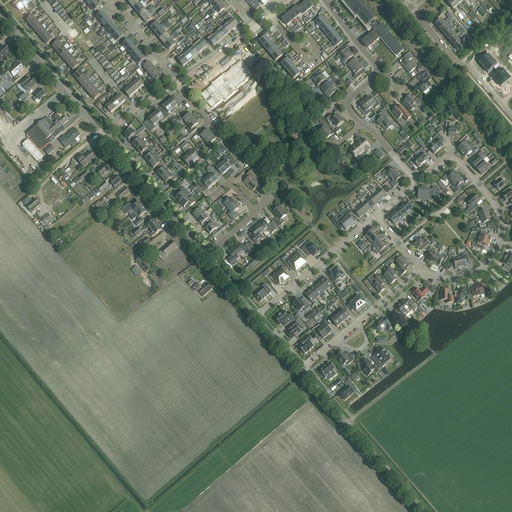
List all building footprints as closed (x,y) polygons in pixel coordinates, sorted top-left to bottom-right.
[(19,0),(19,1),(24,7),(27,4),(32,11),(34,9),(26,0),(19,0)] [(26,0),(34,9),(36,7),(31,1),(32,0),(26,0)] [(216,0),(211,4),(215,9),(221,5),(216,0)] [(260,6),(255,0),(249,5),(254,11),(260,6)] [(302,5),(308,11),(313,7),(307,0),(302,5)] [(369,26),(374,32),(379,27),(374,21),(377,19),(367,7),(365,8),(358,0),(341,0),(344,3),(346,2),(349,6),(348,7),(351,11),(352,10),(354,12),(352,13),(356,17),(358,15),(360,16),(358,18),(367,27),(368,26),(369,26)] [(458,5),(453,0),(452,0),(448,4),(453,9),(452,10),(455,13),(457,12),(454,8),(457,6),(458,5)] [(453,0),(458,5),(457,6),(460,9),(462,8),(459,4),(462,2),(463,1),(461,0),(453,0)] [(24,12),(21,9),(24,7),(19,1),(14,5),(19,11),(22,14),(24,12)] [(87,10),(91,7),(94,11),(100,6),(96,1),(90,6),(89,6),(86,8),(87,10)] [(486,12),(489,9),(482,2),(480,5),(486,12)] [(138,13),(143,8),(139,3),(134,8),(138,13)] [(212,10),(209,12),(211,14),(214,12),(214,13),(216,10),(219,14),(225,9),(221,5),(215,9),(213,11),(212,10)] [(301,13),(303,15),(308,11),(302,5),(298,9),(301,13)] [(142,18),(151,11),(154,8),(152,6),(146,11),(143,8),(138,13),(142,18)] [(297,17),(301,13),(298,9),(296,7),(291,11),(297,17)] [(154,8),(151,11),(142,18),(147,23),(152,19),(150,15),(156,10),(154,8)] [(484,17),(487,14),(482,8),(478,11),(484,17)] [(287,15),(292,21),(297,17),(291,11),(287,15)] [(27,21),(31,26),(37,21),(36,20),(34,17),(37,14),(35,12),(32,15),(32,16),(27,21)] [(97,18),(100,21),(101,22),(106,17),(102,12),(97,17),(96,16),(93,19),(94,21),(97,18)] [(499,14),(497,12),(495,13),(491,17),(493,20),(497,17),(499,14)] [(292,21),(287,15),(281,19),(287,26),(292,21)] [(228,24),(233,30),(238,26),(233,19),(230,16),(228,18),(231,21),(228,24)] [(31,26),(35,30),(41,25),(40,25),(38,22),(41,19),(40,17),(36,20),(37,21),(31,26)] [(105,27),(110,22),(106,17),(101,22),(100,21),(97,24),(98,26),(101,23),(104,26),(105,27)] [(315,22),(319,27),(326,22),(322,17),(315,22)] [(164,25),(161,28),(155,33),(160,39),(166,33),(163,30),(175,20),(173,18),(167,23),(168,23),(164,26),(164,25)] [(440,30),(446,25),(449,23),(446,20),(444,22),(441,20),(436,25),(440,30)] [(35,30),(39,35),(45,30),(44,29),(42,26),(45,23),(44,22),(40,25),(41,25),(35,30)] [(108,31),(109,32),(114,27),(110,22),(105,27),(104,26),(101,29),(102,31),(106,28),(108,31)] [(324,32),(330,27),(326,22),(319,27),(324,32)] [(151,28),(155,33),(161,28),(157,23),(151,28)] [(223,28),(228,34),(233,30),(228,24),(223,28)] [(367,49),(381,37),(398,56),(404,51),(382,25),(379,27),(374,32),(362,42),(367,49)] [(440,30),(445,35),(450,30),(446,25),(440,30)] [(39,35),(43,40),(49,35),(48,34),(46,31),(49,28),(48,26),(44,29),(45,30),(39,35)] [(112,36),(113,37),(119,32),(114,27),(109,32),(108,31),(105,34),(106,36),(110,33),(112,36)] [(324,32),(328,37),(334,32),(330,27),(324,32)] [(218,32),(223,38),(228,34),(223,28),(218,32)] [(75,29),(70,33),(75,38),(79,34),(75,29)] [(445,35),(449,40),(455,35),(450,30),(445,35)] [(48,34),(49,35),(43,40),(47,45),(53,39),(50,36),(53,33),(52,31),(48,34)] [(170,39),(173,36),(177,34),(175,31),(169,37),(166,33),(160,39),(164,44),(170,39)] [(123,37),(119,32),(113,37),(112,36),(109,39),(113,44),(117,42),(123,37)] [(213,36),(219,42),(223,38),(218,32),(213,36)] [(328,37),(332,42),(338,37),(334,32),(328,37)] [(449,40),(454,45),(459,41),(455,35),(449,40)] [(219,42),(213,36),(208,40),(214,46),(219,42)] [(259,41),(263,46),(269,41),(265,36),(259,41)] [(197,44),(202,50),(207,46),(202,40),(200,37),(197,39),(200,42),(197,44)] [(338,37),(332,42),(336,47),(342,42),(338,37)] [(52,47),(57,51),(63,46),(62,45),(59,42),(63,39),(61,38),(58,41),(52,47)] [(170,39),(164,44),(169,50),(175,44),(170,39)] [(126,49),(126,50),(132,45),(128,40),(123,45),(122,44),(118,47),(120,49),(123,46),(126,49)] [(263,46),(267,51),(273,46),(269,41),(263,46)] [(459,41),(454,45),(458,51),(464,46),(459,41)] [(67,51),(66,50),(64,47),(67,44),(65,43),(62,45),(63,46),(57,51),(61,56),(67,51)] [(193,48),(198,54),(202,50),(197,44),(193,48)] [(130,54),(131,55),(136,50),(132,45),(126,50),(126,49),(123,52),(124,54),(127,51),(130,54)] [(8,51),(4,46),(1,49),(0,47),(0,60),(9,53),(8,51)] [(267,51),(271,56),(278,50),(273,46),(267,51)] [(61,56),(65,61),(71,56),(70,55),(68,52),(71,49),(69,47),(66,50),(67,51),(61,56)] [(188,52),(193,58),(198,54),(193,48),(188,52)] [(134,59),(135,59),(140,54),(136,50),(131,55),(130,54),(127,57),(128,58),(131,56),(134,59)] [(278,50),(271,56),(275,61),(282,55),(278,50)] [(341,58),(343,61),(342,62),(343,64),(345,63),(349,59),(353,56),(349,51),(347,53),(344,50),(338,55),(335,59),(337,61),(341,58)] [(65,61),(69,66),(75,60),(74,60),(72,57),(75,54),(73,52),(70,55),(71,56),(65,61)] [(183,56),(188,62),(193,58),(188,52),(183,56)] [(483,68),(491,61),(488,57),(489,56),(486,53),(483,56),(485,58),(479,63),(483,68)] [(135,60),(139,64),(142,61),(145,59),(140,54),(135,59),(134,59),(131,62),(132,63),(135,60)] [(281,64),(285,69),(292,64),(294,61),(288,54),(285,57),(287,59),(281,64)] [(410,73),(416,68),(409,61),(412,58),(409,54),(403,59),(406,61),(402,64),(410,73)] [(188,62),(183,56),(178,60),(183,66),(188,62)] [(74,60),(75,60),(69,66),(73,70),(79,65),(76,61),(79,58),(78,57),(74,60)] [(250,65),(248,67),(241,59),(235,64),(229,68),(229,69),(224,73),(223,72),(219,76),(220,77),(218,78),(217,78),(211,83),(211,84),(200,93),(211,107),(223,97),(224,99),(236,88),(235,87),(241,82),(241,83),(247,78),(246,77),(252,72),(254,70),(250,65)] [(345,63),(343,64),(346,67),(347,66),(351,71),(359,64),(355,59),(352,62),(349,59),(345,63)] [(491,61),(483,68),(488,73),(493,68),(495,70),(499,67),(496,65),(495,66),(491,61)] [(145,76),(148,73),(148,72),(154,67),(150,62),(143,67),(147,71),(143,74),(145,76)] [(12,79),(15,83),(20,78),(16,75),(23,68),(18,63),(9,71),(6,73),(11,79),(12,79)] [(285,69),(289,74),(296,69),(292,64),(285,69)] [(359,64),(351,71),(355,75),(354,77),(356,80),(362,74),(360,72),(363,69),(359,64)] [(74,76),(78,81),(84,76),(84,75),(81,72),(84,69),(83,67),(79,70),(80,71),(74,76)] [(152,78),(151,77),(158,72),(154,67),(148,72),(148,73),(151,76),(147,79),(149,80),(152,78)] [(493,79),(496,83),(506,75),(500,68),(496,71),(498,74),(493,79)] [(296,69),(289,74),(294,79),(300,74),(296,69)] [(321,83),(326,79),(322,75),(323,74),(321,71),(315,76),(317,78),(314,81),(318,86),(321,83)] [(423,93),(431,86),(427,82),(430,80),(427,75),(428,74),(426,71),(420,76),(423,78),(421,80),(423,83),(418,87),(423,93)] [(88,80),(85,77),(88,74),(87,72),(84,75),(84,76),(78,81),(82,86),(88,80)] [(162,77),(158,72),(151,77),(152,78),(155,81),(151,83),(153,85),(156,82),(162,77)] [(506,75),(496,83),(500,88),(506,83),(508,85),(511,81),(511,78),(510,80),(506,75)] [(118,84),(124,80),(121,76),(115,81),(118,84)] [(27,92),(36,84),(32,78),(30,80),(28,77),(20,84),(23,86),(22,87),(27,92)] [(82,86),(86,90),(92,85),(92,84),(89,81),(92,79),(91,77),(88,80),(82,86)] [(320,89),(324,93),(332,87),(328,82),(330,81),(327,78),(326,79),(321,83),(324,86),(320,89)] [(133,83),(139,89),(143,85),(138,79),(134,82),(131,79),(130,80),(133,84),(133,83)] [(86,90),(90,95),(96,90),(96,89),(93,86),(96,83),(95,81),(92,84),(92,85),(86,90)] [(129,87),(134,93),(139,89),(133,83),(133,84),(130,86),(127,83),(125,85),(128,88),(129,87)] [(96,89),(96,90),(90,95),(94,100),(100,95),(97,91),(100,88),(99,86),(96,89)] [(123,92),(124,91),(129,97),(134,93),(129,87),(128,88),(125,90),(122,87),(120,89),(123,92)] [(332,87),(324,93),(329,99),(332,96),(334,98),(340,93),(338,91),(336,92),(332,87)] [(39,101),(46,95),(41,89),(35,95),(36,97),(33,99),(35,101),(38,99),(39,101)] [(27,96),(23,92),(18,96),(22,101),(27,96)] [(115,99),(120,105),(125,101),(120,95),(116,98),(113,94),(111,96),(114,99),(115,99)] [(403,103),(405,106),(410,112),(415,108),(413,106),(416,103),(410,95),(405,100),(406,101),(403,103)] [(232,96),(221,106),(226,111),(237,102),(232,96)] [(172,98),(167,103),(175,111),(177,110),(175,108),(178,105),(179,107),(182,105),(177,99),(175,101),(172,98)] [(370,98),(365,102),(371,108),(373,106),(375,109),(380,105),(377,100),(374,102),(370,98)] [(110,103),(115,109),(120,105),(115,99),(114,99),(111,102),(108,99),(107,100),(110,103)] [(368,110),(371,108),(365,102),(360,106),(364,111),(362,113),(366,117),(371,113),(368,110)] [(105,108),(106,107),(111,113),(115,109),(110,103),(107,106),(104,103),(102,104),(105,108)] [(175,111),(167,103),(163,107),(165,109),(162,111),(168,117),(170,115),(168,114),(171,111),(173,113),(175,111)] [(399,119),(402,116),(407,122),(411,118),(402,106),(399,109),(397,106),(392,111),(399,119)] [(158,111),(153,115),(160,124),(162,122),(161,120),(164,118),(165,119),(168,117),(162,111),(160,113),(158,111)] [(386,131),(392,126),(386,119),(387,117),(383,112),(377,117),(380,119),(377,121),(380,125),(381,125),(386,131)] [(9,113),(4,118),(9,122),(13,118),(9,113)] [(187,125),(194,119),(190,114),(186,117),(184,115),(178,119),(181,122),(183,120),(187,125)] [(337,127),(343,122),(337,115),(334,118),(330,114),(325,118),(327,121),(329,120),(331,123),(333,122),(337,127)] [(63,115),(60,118),(57,115),(53,118),(57,121),(54,124),(48,117),(28,135),(42,151),(49,144),(46,140),(52,135),(55,138),(62,132),(59,129),(68,121),(63,115)] [(158,126),(160,124),(153,115),(148,119),(150,122),(148,124),(153,130),(155,128),(156,128),(158,127),(158,126)] [(191,134),(196,129),(195,127),(198,124),(194,119),(187,125),(191,130),(189,132),(191,134)] [(326,139),(332,135),(327,129),(329,127),(325,122),(321,126),(323,129),(320,132),(326,139)] [(446,122),(446,129),(449,129),(449,136),(456,137),(457,127),(450,127),(450,122),(446,122)] [(133,140),(139,135),(135,130),(133,132),(131,129),(124,135),(128,140),(131,137),(133,140)] [(66,149),(71,145),(73,147),(77,143),(75,140),(80,135),(75,130),(65,138),(64,137),(59,141),(66,149)] [(201,136),(205,141),(212,135),(208,130),(204,133),(202,131),(196,136),(198,138),(201,136)] [(132,144),(137,149),(145,142),(144,140),(142,141),(139,138),(141,137),(139,135),(133,140),(135,142),(132,144)] [(212,135),(205,141),(211,149),(215,145),(213,143),(216,140),(212,135)] [(435,141),(433,143),(439,150),(443,146),(438,140),(440,138),(437,135),(433,138),(435,141)] [(469,147),(471,144),(469,141),(468,142),(466,140),(468,138),(466,135),(462,139),(465,142),(457,149),(461,153),(469,147)] [(27,136),(22,138),(26,144),(28,143),(30,146),(32,145),(27,136)] [(367,154),(372,150),(369,147),(370,147),(363,139),(349,151),(354,156),(353,156),(354,157),(355,157),(356,158),(364,151),(367,154)] [(434,154),(439,150),(433,143),(430,140),(427,142),(427,143),(428,143),(426,145),(434,154)] [(145,142),(137,149),(141,154),(143,152),(145,154),(153,148),(152,146),(150,147),(149,147),(148,148),(145,145),(147,144),(145,142)] [(461,153),(465,157),(472,151),(475,154),(479,150),(477,148),(475,150),(473,148),(474,147),(471,144),(469,147),(461,153)] [(54,150),(50,145),(44,151),(48,155),(54,150)] [(199,158),(196,156),(198,153),(200,155),(202,153),(197,147),(188,155),(194,162),(199,158)] [(149,164),(158,156),(156,154),(154,156),(152,153),(154,151),(153,151),(154,149),(153,148),(145,154),(147,157),(145,159),(149,164)] [(419,155),(417,157),(423,164),(427,160),(423,155),(425,153),(421,148),(417,152),(419,155)] [(482,162),(478,157),(482,154),(480,151),(476,155),(469,161),(475,168),(482,162)] [(83,168),(95,158),(90,152),(82,158),(80,155),(76,158),(78,161),(83,168)] [(194,162),(188,155),(183,160),(189,167),(194,162)] [(160,163),(158,160),(159,158),(158,156),(149,164),(153,169),(156,166),(158,169),(164,164),(162,161),(160,163)] [(223,162),(221,164),(227,171),(232,167),(229,164),(231,162),(226,156),(221,160),(223,162)] [(423,164),(417,157),(414,159),(412,157),(407,161),(411,164),(413,162),(418,168),(423,164)] [(484,160),(482,162),(475,168),(480,173),(481,175),(486,171),(489,169),(487,166),(488,165),(484,160)] [(102,177),(110,170),(105,164),(97,171),(95,168),(91,171),(97,178),(100,176),(102,177)] [(164,164),(158,169),(160,171),(157,173),(162,178),(170,171),(169,169),(167,171),(164,167),(166,166),(164,164)] [(212,168),(216,174),(219,172),(222,175),(227,171),(221,164),(218,167),(216,164),(212,168)] [(207,178),(213,185),(218,181),(214,176),(216,174),(212,168),(210,166),(207,168),(210,171),(208,173),(210,175),(207,178)] [(391,178),(398,173),(394,168),(389,172),(387,170),(382,174),(385,178),(388,176),(391,178)] [(64,178),(67,175),(63,169),(59,172),(64,178)] [(253,191),(259,186),(253,178),(256,175),(252,170),(246,175),(249,178),(244,182),(247,186),(248,185),(253,191)] [(89,174),(86,171),(79,177),(82,180),(89,174)] [(170,171),(162,178),(166,183),(169,181),(171,183),(177,178),(175,176),(173,177),(170,175),(172,173),(170,171)] [(445,181),(448,179),(452,183),(460,176),(455,172),(450,176),(448,174),(443,179),(445,181)] [(401,177),(398,173),(391,178),(393,181),(390,184),(394,188),(399,184),(396,181),(401,177)] [(498,191),(505,185),(502,181),(505,179),(501,175),(496,179),(498,182),(494,185),(498,191)] [(121,181),(120,181),(121,180),(118,176),(117,177),(116,176),(109,182),(110,182),(108,185),(106,182),(99,188),(102,191),(108,186),(109,187),(112,185),(114,187),(121,181)] [(452,189),(455,193),(461,188),(458,186),(464,181),(460,176),(452,183),(454,186),(452,189)] [(208,189),(213,185),(207,178),(205,180),(203,178),(198,182),(203,188),(205,185),(208,189)] [(511,192),(511,190),(511,189),(511,186),(504,191),(506,190),(508,192),(502,196),(506,201),(509,199),(510,200),(509,200),(511,204),(511,203),(511,192)] [(121,200),(130,192),(125,187),(116,195),(121,200)] [(186,189),(185,190),(183,187),(177,192),(179,195),(175,198),(180,203),(187,197),(190,194),(186,189)] [(372,190),(380,200),(383,197),(384,197),(385,197),(386,196),(380,189),(377,192),(374,188),(372,190)] [(369,196),(366,193),(363,189),(358,192),(361,197),(364,195),(366,198),(369,196)] [(380,200),(372,190),(370,192),(373,195),(370,198),(376,205),(377,204),(377,202),(380,200)] [(474,204),(479,200),(474,195),(467,201),(469,204),(467,206),(469,208),(468,209),(465,212),(468,215),(477,207),(474,204)] [(189,199),(187,197),(180,203),(184,208),(187,205),(189,207),(195,202),(191,198),(189,199)] [(374,206),(376,205),(370,198),(366,201),(363,197),(362,199),(370,209),(373,206),(374,206)] [(223,209),(226,206),(228,209),(235,203),(231,198),(226,202),(224,200),(219,204),(223,209)] [(34,211),(40,206),(35,199),(32,202),(30,204),(29,203),(25,206),(31,213),(32,215),(35,212),(34,211)] [(367,211),(370,209),(362,199),(360,201),(363,204),(359,207),(365,214),(367,213),(366,212),(367,211)] [(402,208),(407,215),(412,211),(404,201),(401,203),(404,206),(402,208)] [(132,209),(135,212),(143,206),(141,204),(140,205),(138,202),(131,207),(130,206),(131,205),(129,202),(121,209),(123,212),(123,211),(125,213),(128,213),(132,209)] [(235,203),(228,209),(230,212),(229,213),(230,214),(228,215),(233,221),(240,216),(238,217),(234,212),(239,208),(235,203)] [(193,215),(197,220),(204,214),(200,209),(202,207),(200,204),(194,209),(196,212),(193,215)] [(144,209),(144,208),(143,206),(135,212),(138,215),(136,217),(138,221),(135,223),(138,226),(144,221),(141,218),(141,219),(139,217),(146,212),(144,209)] [(282,219),(287,215),(280,206),(273,212),(278,218),(274,220),(280,226),(285,222),(282,219)] [(364,215),(365,214),(359,207),(356,210),(353,206),(351,208),(359,218),(360,218),(359,217),(362,215),(363,215),(364,215)] [(395,209),(403,218),(407,215),(402,208),(400,210),(397,207),(395,209)] [(344,214),(341,217),(344,220),(350,227),(351,226),(352,227),(355,224),(354,224),(355,223),(351,218),(354,216),(349,209),(344,214)] [(396,219),(399,222),(403,218),(395,209),(393,211),(395,213),(393,215),(396,219)] [(478,213),(480,219),(489,215),(487,210),(481,212),(480,209),(474,212),(475,214),(478,213)] [(205,221),(207,224),(213,219),(206,212),(204,214),(197,220),(201,224),(205,221)] [(396,219),(393,215),(391,217),(389,214),(386,217),(389,220),(390,219),(392,222),(396,219)] [(53,222),(48,215),(41,221),(46,228),(53,222)] [(491,220),(489,215),(480,219),(482,224),(479,225),(480,228),(486,226),(485,223),(491,220)] [(339,222),(335,217),(331,220),(335,225),(339,222)] [(344,220),(341,217),(339,219),(341,222),(340,223),(346,231),(350,227),(344,220)] [(213,219),(207,224),(209,226),(206,229),(210,234),(219,226),(213,219)] [(151,231),(158,225),(154,220),(147,226),(144,228),(146,230),(149,228),(151,231)] [(257,226),(263,233),(266,236),(269,233),(270,232),(272,234),(276,230),(270,223),(268,225),(263,220),(257,226)] [(155,236),(162,230),(158,225),(151,231),(152,233),(150,235),(152,237),(154,235),(155,236)] [(263,233),(257,226),(251,231),(255,236),(252,239),(256,244),(262,238),(260,235),(263,233)] [(368,233),(372,237),(375,234),(374,233),(377,230),(374,227),(370,230),(371,231),(368,233)] [(142,233),(139,229),(133,233),(137,237),(142,233)] [(480,239),(490,243),(491,240),(490,239),(491,237),(484,235),(485,232),(478,230),(477,233),(479,233),(478,235),(481,236),(480,239)] [(368,240),(372,244),(382,236),(380,234),(377,236),(375,234),(372,237),(368,240)] [(372,244),(375,249),(382,243),(381,241),(384,238),(382,236),(372,244)] [(422,245),(425,248),(429,244),(423,237),(420,240),(418,238),(412,243),(413,245),(413,246),(415,248),(416,247),(417,249),(422,245)] [(151,241),(147,238),(142,242),(145,246),(151,241)] [(472,247),(479,249),(480,245),(487,248),(488,246),(489,246),(490,243),(480,239),(479,242),(475,241),(474,243),(473,242),(472,247)] [(166,256),(177,247),(172,241),(161,251),(162,251),(157,255),(163,261),(167,258),(166,256)] [(236,246),(234,248),(240,255),(244,251),(247,254),(253,250),(246,243),(242,246),(239,242),(238,242),(236,244),(236,245),(236,246)] [(384,245),(382,243),(375,249),(379,253),(380,252),(383,255),(391,248),(388,245),(389,245),(387,242),(384,245)] [(309,251),(314,257),(316,255),(317,256),(320,254),(319,253),(320,252),(316,248),(317,247),(315,245),(314,245),(313,244),(310,247),(308,244),(302,249),(306,254),(309,251)] [(429,258),(427,260),(433,263),(438,255),(435,253),(436,250),(430,247),(425,256),(429,258)] [(237,257),(240,255),(234,248),(228,253),(231,256),(226,260),(233,267),(238,262),(237,260),(239,259),(237,257)] [(294,259),(301,268),(303,267),(306,265),(305,264),(306,263),(307,263),(306,263),(302,258),(304,255),(300,250),(295,254),(297,256),(294,259)] [(466,261),(469,261),(467,253),(461,254),(462,257),(459,258),(461,268),(464,267),(464,268),(467,267),(466,261)] [(438,255),(433,263),(439,266),(440,264),(443,265),(448,256),(442,254),(441,256),(438,255)] [(147,273),(153,268),(143,256),(136,261),(147,273)] [(450,257),(451,264),(454,264),(455,270),(458,269),(458,268),(461,268),(459,258),(455,258),(455,256),(450,257)] [(403,265),(406,263),(401,257),(397,261),(399,264),(395,267),(402,275),(407,271),(403,265)] [(507,270),(511,272),(511,262),(504,258),(504,260),(504,261),(503,264),(509,267),(507,270)] [(301,268),(294,259),(291,261),(289,259),(284,263),(289,268),(291,266),(296,272),(298,271),(301,269),(300,269),(301,268)] [(133,260),(128,264),(131,269),(136,265),(133,260)] [(138,274),(142,271),(137,266),(133,269),(138,274)] [(281,272),(278,274),(285,282),(288,280),(288,279),(289,278),(285,273),(287,271),(283,266),(279,270),(281,272)] [(341,271),(338,267),(337,267),(336,266),(333,269),(334,270),(332,272),(334,275),(332,277),(337,284),(340,281),(339,279),(342,277),(343,277),(346,275),(342,270),(341,271)] [(393,271),(391,268),(388,270),(389,271),(383,276),(390,284),(396,280),(394,277),(397,275),(393,271)] [(285,282),(278,274),(275,276),(274,274),(269,278),(273,282),(276,280),(280,286),(281,284),(282,285),(285,282)] [(380,293),(385,289),(382,286),(385,284),(379,276),(374,280),(376,283),(373,286),(380,293)] [(332,286),(325,277),(320,282),(327,290),(330,287),(332,290),(334,288),(332,286)] [(323,293),(327,290),(320,282),(315,286),(324,297),(325,295),(323,293)] [(203,297),(212,289),(207,283),(201,288),(200,287),(200,286),(197,283),(191,288),(195,291),(197,290),(203,297)] [(261,287),(262,290),(255,296),(260,302),(261,302),(260,302),(269,295),(270,294),(269,294),(272,292),(269,288),(268,288),(265,284),(264,284),(265,284),(262,286),(261,287)] [(477,296),(484,294),(481,284),(474,286),(475,289),(471,290),(473,296),(477,295),(477,296)] [(322,298),(324,297),(315,286),(310,290),(317,299),(320,296),(322,298)] [(418,289),(413,294),(419,302),(425,297),(424,296),(430,292),(425,287),(420,291),(418,289)] [(464,295),(466,295),(465,288),(459,289),(459,291),(458,292),(455,292),(456,304),(462,303),(463,302),(464,301),(465,300),(464,297),(464,295)] [(317,299),(310,290),(305,294),(312,303),(314,305),(315,304),(313,301),(317,299)] [(454,304),(453,296),(449,296),(449,290),(447,290),(446,290),(444,290),(443,290),(441,290),(442,300),(446,300),(446,304),(454,304)] [(355,300),(362,308),(366,305),(365,305),(366,304),(364,301),(364,300),(366,298),(362,294),(355,300)] [(298,299),(293,304),(300,311),(303,309),(305,311),(309,308),(305,303),(303,305),(298,299)] [(358,312),(362,308),(355,300),(347,306),(351,311),(353,309),(354,309),(357,312),(357,311),(358,312)] [(405,300),(401,304),(409,313),(413,310),(414,311),(417,308),(413,304),(410,306),(405,300)] [(401,314),(399,316),(403,320),(405,318),(407,317),(406,316),(409,313),(401,304),(396,308),(401,314)] [(340,313),(346,320),(350,317),(344,310),(340,313)] [(312,311),(309,314),(306,316),(309,320),(312,317),(315,314),(312,311)] [(284,326),(288,323),(294,318),(289,312),(286,315),(284,312),(281,314),(280,314),(277,316),(278,317),(275,319),(280,325),(282,323),(284,326)] [(336,317),(342,324),(346,320),(340,313),(336,317)] [(342,324),(336,317),(331,320),(337,327),(342,324)] [(374,326),(376,328),(376,329),(376,330),(377,331),(378,330),(380,332),(386,327),(390,331),(393,328),(389,324),(390,324),(384,318),(374,326)] [(321,328),(327,336),(332,332),(327,327),(330,325),(326,321),(323,323),(325,325),(321,328)] [(288,329),(289,331),(287,333),(292,339),(300,332),(297,328),(299,326),(295,322),(288,329)] [(327,336),(321,328),(319,325),(315,329),(315,328),(312,330),(317,336),(319,334),(323,339),(327,336)] [(300,342),(302,345),(299,347),(305,354),(308,352),(308,353),(312,350),(312,349),(311,349),(314,347),(314,346),(310,342),(312,340),(308,335),(300,342)] [(375,355),(378,359),(375,362),(381,368),(384,366),(382,364),(390,358),(390,357),(389,356),(390,356),(388,353),(387,354),(382,348),(383,348),(382,348),(380,350),(379,349),(376,352),(377,353),(375,354),(374,355),(375,355)] [(347,358),(343,352),(336,357),(343,365),(346,363),(348,365),(354,360),(350,356),(347,358)] [(373,371),(374,370),(377,373),(380,371),(376,366),(373,368),(367,359),(361,364),(365,368),(363,370),(368,376),(373,372),(373,371)] [(320,371),(325,378),(335,370),(330,363),(320,371)] [(343,372),(348,379),(352,376),(346,369),(343,372)] [(335,384),(338,388),(343,383),(340,380),(335,384)] [(339,394),(345,400),(354,392),(348,386),(352,383),(349,380),(344,385),(347,387),(339,394)]
